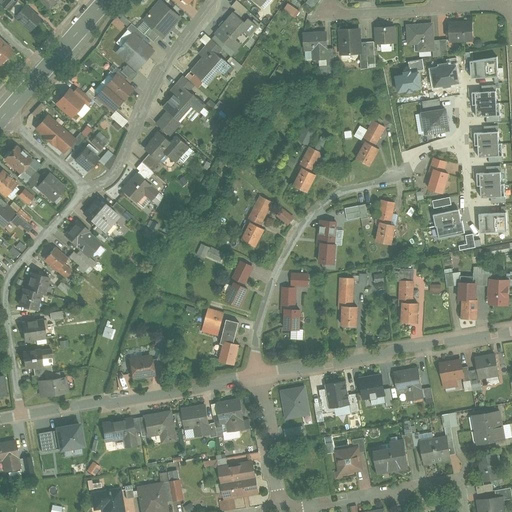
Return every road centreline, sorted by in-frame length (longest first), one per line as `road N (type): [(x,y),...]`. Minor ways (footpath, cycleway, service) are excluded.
road 1 (residential): [(256,375),(269,289),(310,212),(336,192),(408,170),(427,148),(463,139)]
road 2 (residential): [(511,330),(256,375)]
road 3 (residential): [(85,188),(6,288),(19,416)]
road 4 (residential): [(256,375),(19,416)]
road 5 (residential): [(85,188),(116,170),(168,59),(214,0)]
road 6 (secondary): [(105,0),(5,114)]
road 7 (residential): [(256,375),(280,508)]
